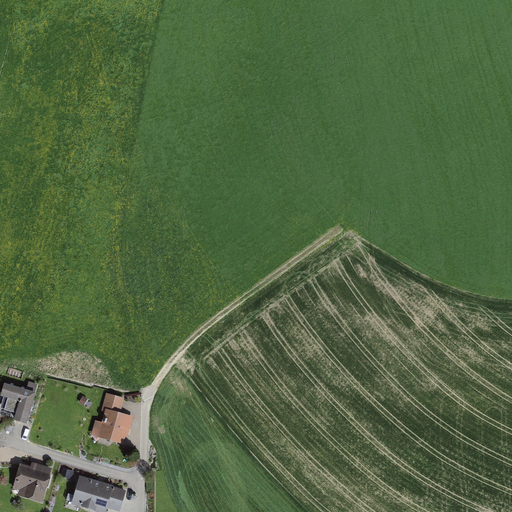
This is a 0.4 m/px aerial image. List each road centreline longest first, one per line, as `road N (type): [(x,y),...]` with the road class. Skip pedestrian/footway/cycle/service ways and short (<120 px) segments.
road 1 (track): [(342,226),(187,344),(148,397)]
road 2 (residential): [(144,484),(0,445)]
